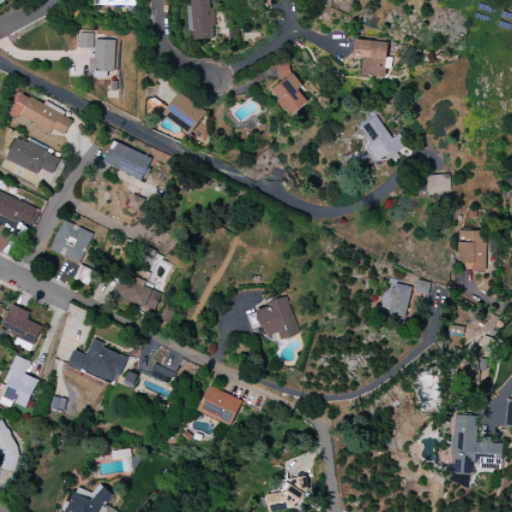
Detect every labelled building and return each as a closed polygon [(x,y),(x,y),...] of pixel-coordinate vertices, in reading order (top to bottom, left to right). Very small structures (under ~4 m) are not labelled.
[(214,40),(213,8),(209,8),(209,0),(188,0),(190,31),(193,31),(194,40),(214,40)] [(93,34),(77,34),(77,48),(93,49),(93,34)] [(114,72),(115,41),(95,40),(94,54),(90,54),(89,71),(114,72)] [(387,42),(354,41),(353,57),(365,58),(364,77),(385,78),(387,42)] [(308,104),(298,89),(301,87),(294,75),(272,87),(289,115),(308,104)] [(189,134),(205,113),(179,93),(163,114),(189,134)] [(72,118),(20,95),(11,115),(50,133),(51,129),(65,135),(72,118)] [(391,139),(377,116),(359,127),(370,145),(365,148),(374,163),(386,156),(389,160),(405,150),(396,136),(391,139)] [(37,174),(40,169),(53,175),(60,157),(16,138),(6,161),(37,174)] [(103,163),(141,181),(152,159),(113,141),(103,163)] [(426,176),(426,193),(449,193),(449,175),(426,176)] [(31,227),(39,211),(0,192),(0,216),(14,223),(16,219),(31,227)] [(140,213),(145,200),(132,194),(127,207),(140,213)] [(50,250),(79,263),(92,234),(63,221),(50,250)] [(459,231),(458,270),(485,271),(486,232),(459,231)] [(116,298),(155,310),(161,290),(134,282),(133,282),(122,279),(116,298)] [(433,284),(417,281),(414,292),(430,295),(433,284)] [(394,289),(385,287),(378,312),(404,319),(412,288),(395,283),(394,289)] [(266,337),(277,333),(280,341),(299,334),(286,296),(267,303),(269,307),(256,311),(266,337)] [(2,328),(18,334),(14,345),(31,351),(42,326),(26,320),(29,312),(11,305),(2,328)] [(74,351),(68,366),(116,384),(126,357),(102,348),(104,343),(93,339),(86,355),(74,351)] [(26,408),(37,380),(24,375),(29,362),(15,356),(4,383),(7,385),(0,400),(0,403),(9,407),(11,403),(26,408)] [(174,372),(153,364),(148,376),(169,385),(174,372)] [(233,426),(242,399),(207,387),(198,413),(233,426)] [(450,474),(473,475),(473,463),(488,464),(489,459),(501,460),(502,444),(492,444),(492,438),(477,437),(478,416),(453,415),(450,474)] [(22,464),(1,421),(0,421),(0,460),(5,472),(22,464)] [(302,507),(300,492),(308,491),(306,477),(281,480),(282,492),(268,493),(270,511),(302,507)] [(104,511),(112,491),(98,486),(95,494),(76,487),(70,503),(67,502),(62,511),(104,511)]
